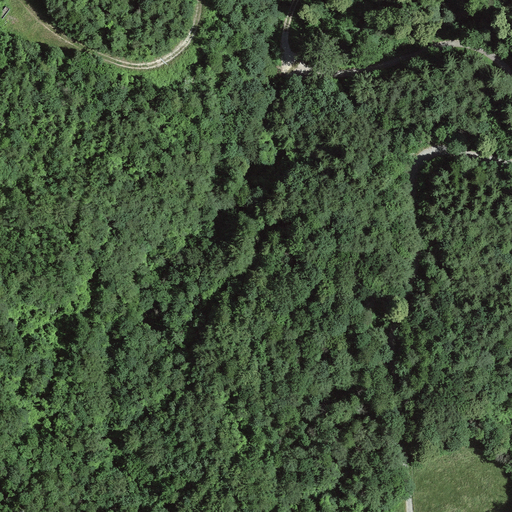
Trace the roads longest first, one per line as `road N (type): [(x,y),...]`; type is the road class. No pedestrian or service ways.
road 1 (track): [(410,511),(392,347),(418,253),(415,168),(442,150),(511,162)]
road 2 (track): [(511,75),(481,50),(454,44),(351,73),(302,69),(284,41),(296,0)]
road 3 (track): [(198,0),(183,47),(152,66),(105,59),(61,36),(23,0)]
